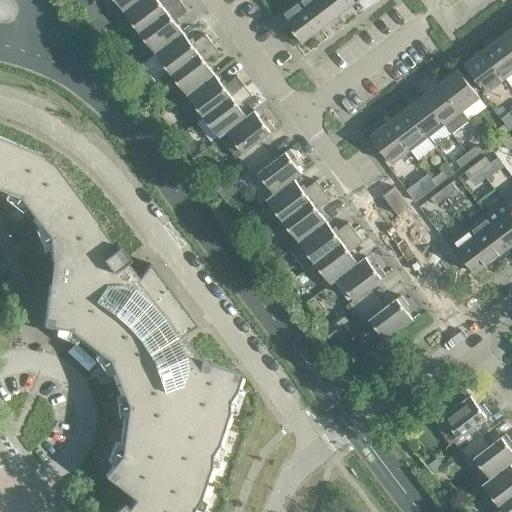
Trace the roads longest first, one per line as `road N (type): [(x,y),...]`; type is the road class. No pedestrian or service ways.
road 1 (residential): [(316,453),(106,173),(55,132),(0,108)]
road 2 (residential): [(470,340),(217,0)]
road 3 (residential): [(18,505),(78,448),(85,420),(73,383),(58,370),(0,368)]
road 4 (residential): [(316,453),(470,340)]
